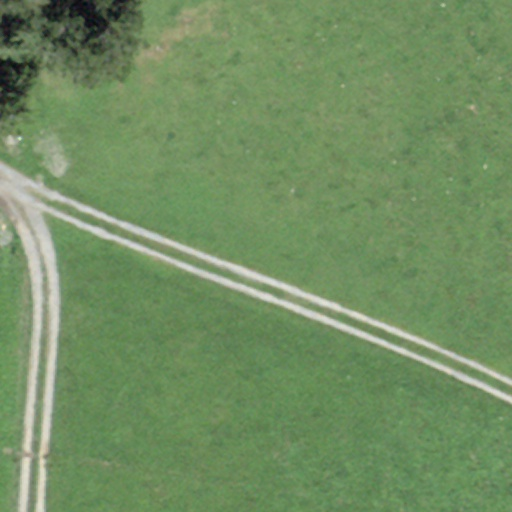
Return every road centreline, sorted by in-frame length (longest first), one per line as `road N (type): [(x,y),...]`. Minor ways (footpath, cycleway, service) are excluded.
road 1 (track): [(511,394),(441,358),(10,187)]
road 2 (track): [(0,179),(32,219),(45,274),(27,511)]
